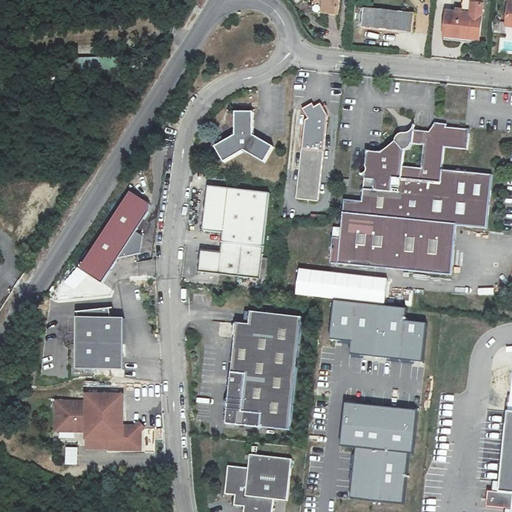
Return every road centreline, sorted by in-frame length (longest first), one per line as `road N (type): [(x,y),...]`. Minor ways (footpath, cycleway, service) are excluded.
road 1 (unclassified): [(185,511),(168,256),(189,123),(208,96),(266,73),(296,47)]
road 2 (unclassified): [(0,346),(218,0)]
road 3 (unclassified): [(511,77),(321,57),(296,47)]
